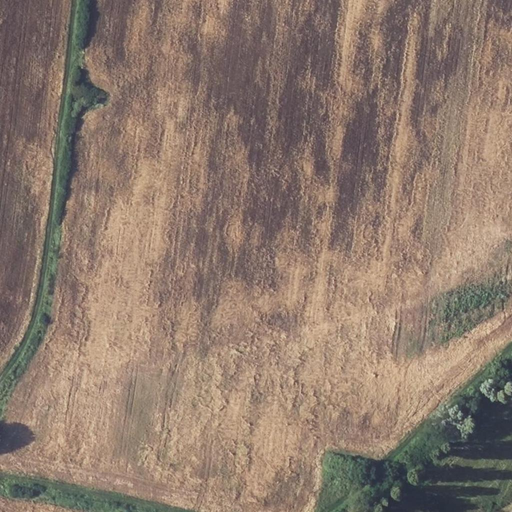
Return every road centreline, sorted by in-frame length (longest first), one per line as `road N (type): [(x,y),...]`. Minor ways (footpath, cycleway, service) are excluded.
road 1 (track): [(0,382),(39,301),(75,0)]
road 2 (track): [(328,511),(511,347)]
road 3 (track): [(0,474),(181,511)]
